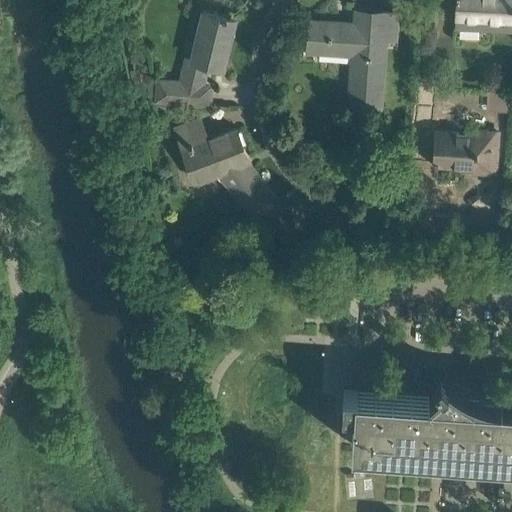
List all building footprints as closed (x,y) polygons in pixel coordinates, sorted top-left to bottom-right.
[(511,27),(511,0),(458,0),(457,25),(511,27)] [(395,38),(395,31),(396,11),(368,9),(367,28),(325,25),(325,21),(309,19),(308,35),(309,35),(309,34),(323,35),(322,50),(354,53),(350,104),(380,106),(385,38),(395,38)] [(227,14),(205,10),(193,59),(218,65),(217,69),(218,69),(219,65),(223,66),(235,17),(227,15),(227,14)] [(189,87),(162,81),(158,100),(186,101),(189,87)] [(229,184),(248,169),(244,160),(248,158),(237,128),(208,139),(200,119),(176,128),(196,178),(218,170),(229,184)] [(495,172),(497,152),(498,130),(469,128),(468,132),(437,130),(434,166),(438,166),(438,163),(473,166),(473,170),(495,172)] [(255,215),(266,207),(276,198),(252,167),(248,169),(229,184),(255,215)] [(465,395),(453,382),(441,368),(434,374),(441,382),(429,393),(375,389),(375,397),(357,395),(358,388),(344,387),(343,408),(354,409),(352,445),(511,455),(511,405),(506,406),(506,398),(465,395)]
